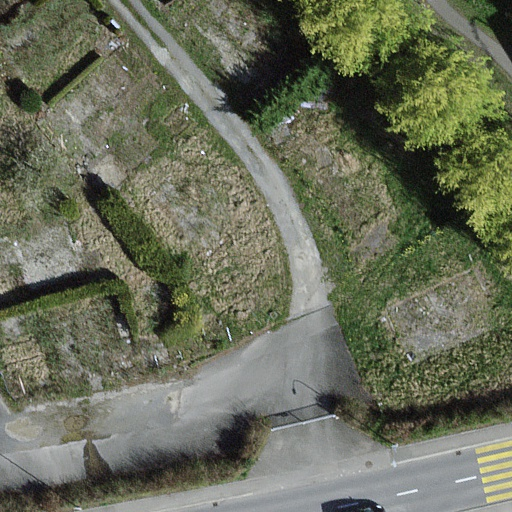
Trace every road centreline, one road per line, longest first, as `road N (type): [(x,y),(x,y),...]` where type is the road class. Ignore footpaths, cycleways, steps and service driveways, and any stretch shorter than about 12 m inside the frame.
road 1 (residential): [(124,0),(259,166),(287,213),(308,290),(330,507)]
road 2 (residential): [(330,507),(511,465)]
